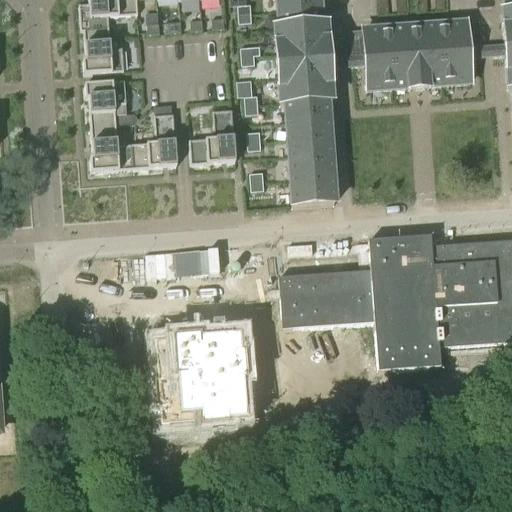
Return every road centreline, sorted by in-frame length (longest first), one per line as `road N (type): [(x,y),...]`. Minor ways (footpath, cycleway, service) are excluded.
road 1 (residential): [(232,239),(243,367),(259,389),(288,396),(434,388),(511,369)]
road 2 (residential): [(232,239),(511,221)]
road 3 (residential): [(66,511),(47,252)]
road 4 (residential): [(47,252),(232,239)]
